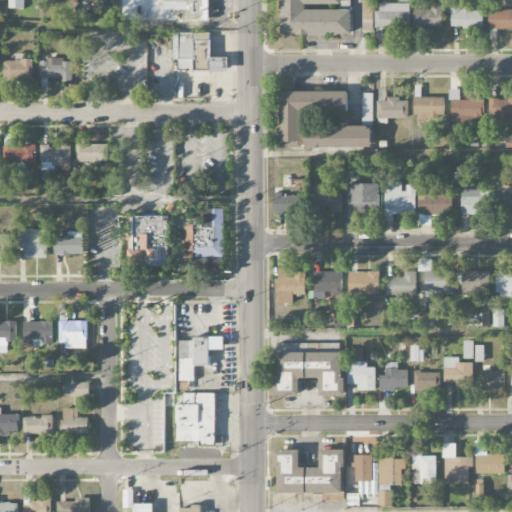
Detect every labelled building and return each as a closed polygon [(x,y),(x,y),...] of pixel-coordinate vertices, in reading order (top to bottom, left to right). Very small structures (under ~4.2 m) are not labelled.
[(280,0),(281,35),(351,34),(351,10),(306,10),(306,5),(341,5),(340,0),(280,0)] [(361,0),(362,28),(373,28),(373,0),(361,0)] [(374,28),(409,29),(410,4),(379,3),(378,11),(374,11),(374,28)] [(441,28),(441,3),(429,3),(429,10),(413,10),(413,28),(441,28)] [(483,10),(451,9),(451,28),(483,28),(483,10)] [(511,9),(488,11),(489,30),(511,29),(511,9)] [(210,33),(179,33),(179,70),(226,71),(227,61),(210,61),(210,33)] [(4,61),(4,78),(32,78),(32,59),(23,59),(23,54),(16,54),(15,61),(4,61)] [(40,80),(72,80),(72,60),(40,60),(40,80)] [(484,101),(459,100),(459,90),(451,90),(451,123),(484,124),(484,101)] [(280,148),(303,148),(303,113),(349,113),(349,92),(280,92),(280,148)] [(372,94),(363,94),(362,124),(372,124),(372,94)] [(444,98),(414,97),(413,117),(444,117),(444,98)] [(377,98),(377,118),(408,119),(408,99),(377,98)] [(489,124),(511,123),(511,98),(490,99),(489,124)] [(371,126),(306,127),(306,148),(371,147),(371,126)] [(36,168),(36,144),(18,144),(18,146),(4,146),(4,164),(25,164),(25,167),(36,168)] [(107,164),(108,145),(76,144),(76,163),(107,164)] [(41,171),(55,171),(55,167),(71,167),(71,146),(41,146),(41,171)] [(416,185),(407,185),(407,191),(402,191),(402,182),(385,182),(385,215),(416,216),(416,185)] [(347,185),(348,224),(356,223),(356,214),(380,213),(379,184),(347,185)] [(419,184),(418,214),(452,215),(453,185),(419,184)] [(511,185),(496,186),(497,212),(511,211),(511,185)] [(461,214),(482,215),(482,189),(462,188),(461,214)] [(342,213),(342,194),(330,194),(330,190),(311,189),(310,213),(342,213)] [(184,225),(183,256),(194,256),(194,270),(224,271),(225,209),(215,209),(215,229),(195,229),(195,225),(184,225)] [(419,225),(431,225),(431,215),(419,215),(419,225)] [(148,267),(169,267),(169,216),(133,217),(133,235),(128,235),(128,260),(148,260),(148,267)] [(48,259),(48,231),(18,230),(18,249),(23,249),(23,258),(48,259)] [(83,255),(84,232),(67,232),(67,238),(54,237),(54,255),(83,255)] [(0,255),(10,255),(10,234),(0,234),(0,255)] [(425,272),(425,296),(453,296),(453,271),(432,271),(432,259),(418,260),(418,272),(425,272)] [(279,304),(293,303),(293,295),(306,295),(305,270),(278,270),(279,304)] [(490,271),(462,272),(462,294),(490,293),(490,271)] [(314,272),(314,294),(342,293),(342,272),(314,272)] [(349,294),(380,294),(380,272),(349,272),(349,294)] [(417,294),(416,272),(402,272),(402,277),(386,278),(387,296),(417,294)] [(511,273),(497,274),(497,296),(511,295),(511,273)] [(490,307),(466,308),(467,327),(490,326),(490,307)] [(493,327),(503,327),(503,309),(493,309),(493,327)] [(16,322),(0,321),(0,345),(16,345),(16,322)] [(88,322),(60,321),(59,347),(87,348),(88,322)] [(53,345),(53,322),(24,322),(24,346),(53,345)] [(194,381),(194,366),(209,366),(209,339),(179,339),(180,381),(194,381)] [(484,361),(484,346),(474,346),(474,341),(464,341),(463,360),(484,361)] [(364,349),(348,349),(347,384),(358,385),(358,390),(375,391),(376,368),(364,367),(364,349)] [(343,396),(343,352),(276,352),(276,396),(300,396),(300,378),(319,378),(319,396),(343,396)] [(459,358),(444,358),(444,383),(456,383),(456,389),(472,389),(472,363),(458,363),(459,358)] [(380,375),(380,390),(408,390),(408,370),(398,371),(398,363),(385,363),(385,375),(380,375)] [(504,371),(482,371),(481,389),(504,389),(504,371)] [(414,390),(440,390),(440,372),(414,372),(414,390)] [(89,382),(63,383),(63,397),(89,396),(89,382)] [(215,394),(184,394),(184,405),(177,405),(177,442),(200,442),(200,444),(215,444),(215,394)] [(0,435),(20,435),(19,415),(1,415),(1,408),(0,407),(0,435)] [(78,408),(62,409),(63,434),(88,434),(88,418),(78,418),(78,408)] [(53,434),(53,416),(23,416),(23,434),(53,434)] [(456,444),(444,444),(443,484),(469,485),(469,467),(473,467),(473,458),(456,457),(456,444)] [(436,457),(422,456),(422,446),(412,446),(411,484),(436,485),(436,457)] [(344,493),(344,450),(320,450),(320,468),(300,468),(300,450),(277,450),(277,493),(344,493)] [(504,474),(504,455),(476,455),(476,474),(504,474)] [(373,456),(348,456),(348,468),(356,468),(355,483),(359,483),(359,493),(377,493),(378,466),(373,466),(373,456)] [(380,485),(402,485),(402,469),(406,469),(406,458),(380,458),(380,485)] [(379,491),(379,507),(392,507),(392,491),(379,491)] [(296,494),(278,494),(278,502),(296,502),(296,494)] [(89,511),(90,499),(75,499),(75,502),(58,502),(57,511),(89,511)] [(50,511),(51,500),(24,500),(23,511),(50,511)] [(0,511),(17,511),(18,503),(0,503),(0,511)]
